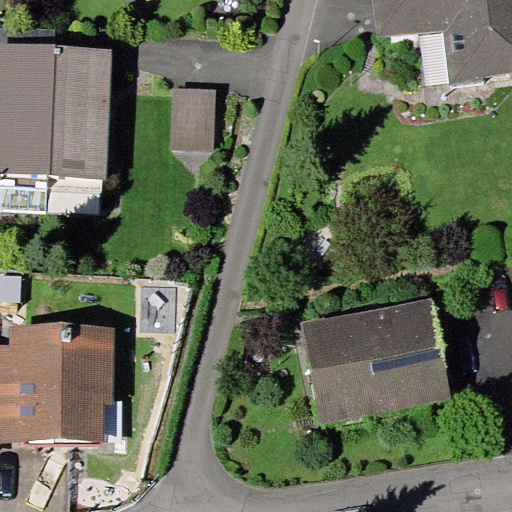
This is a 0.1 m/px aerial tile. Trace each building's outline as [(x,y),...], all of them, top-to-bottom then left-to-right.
[(485,75),(511,71),(511,0),(372,0),(377,41),(444,31),(451,88),(485,84),(485,75)] [(0,174),(49,177),(56,45),(0,42),(0,174)] [(113,48),(56,45),(49,177),(107,178),(113,48)] [(216,100),(175,99),(174,155),(215,155),(216,100)] [(0,208),(47,211),(49,177),(0,174),(0,208)] [(22,276),(0,275),(0,300),(21,301),(22,276)] [(431,297),(303,322),(323,422),(451,397),(431,297)] [(0,344),(0,442),(105,441),(105,404),(114,404),(114,400),(116,328),(10,325),(10,344),(0,344)] [(122,400),(114,400),(114,404),(105,404),(105,441),(122,441),(122,400)]
